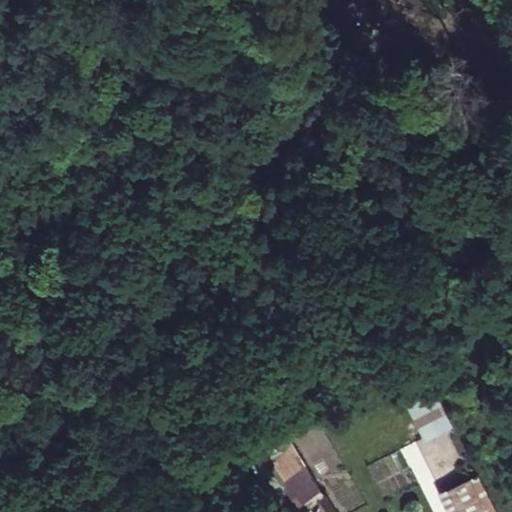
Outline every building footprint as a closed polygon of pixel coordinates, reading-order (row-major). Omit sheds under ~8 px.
[(398,386),(424,438),(453,424),(428,371),(398,386)] [(321,421),(254,452),(280,509),(347,478),(321,421)] [(418,483),(431,477),(414,442),(402,448),(418,483)] [(382,496),(415,480),(400,448),(367,464),(382,496)] [(511,511),(501,491),(464,508),(466,511),(511,511)]
